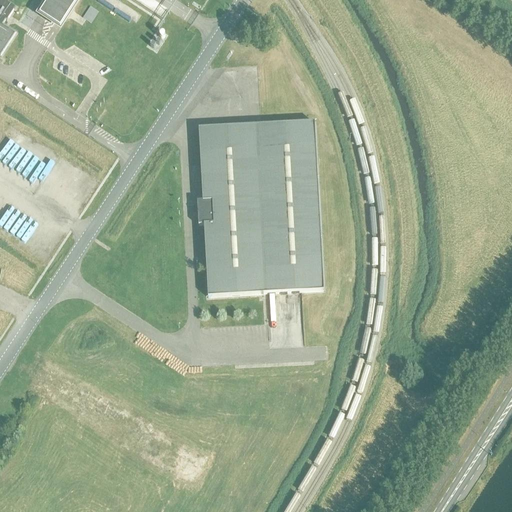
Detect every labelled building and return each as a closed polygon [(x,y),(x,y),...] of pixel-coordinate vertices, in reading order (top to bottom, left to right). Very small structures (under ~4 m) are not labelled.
[(3,26),(6,21),(7,22),(16,8),(3,0),(0,0),(0,56),(1,57),(1,58),(1,57),(1,56),(16,35),(17,34),(16,34),(15,34),(3,26)] [(24,13),(30,3),(26,0),(19,11),(24,13)] [(92,24),(99,13),(91,8),(84,19),(92,24)] [(324,293),(314,124),(199,130),(203,203),(197,203),(198,227),(204,227),(208,299),(324,293)] [(55,163),(61,156),(51,147),(45,154),(55,163)] [(95,173),(88,185),(99,191),(106,179),(95,173)] [(9,220),(14,224),(22,212),(16,208),(9,220)] [(0,235),(4,238),(11,228),(2,222),(0,224),(0,235)] [(26,253),(33,242),(23,236),(17,248),(26,253)] [(38,259),(45,264),(53,253),(46,248),(38,259)]
